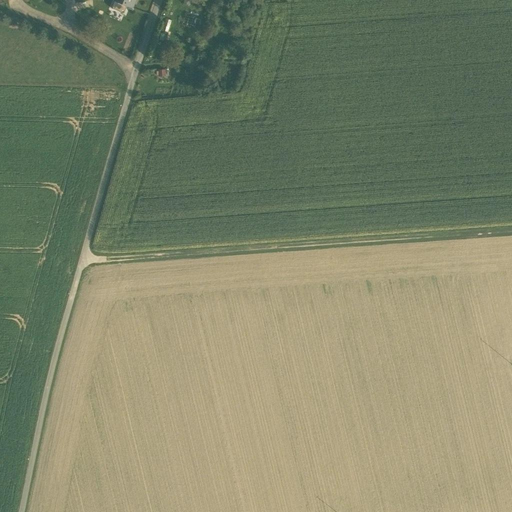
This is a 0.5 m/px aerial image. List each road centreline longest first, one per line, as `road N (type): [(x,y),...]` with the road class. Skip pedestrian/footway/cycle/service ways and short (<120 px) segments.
road 1 (unclassified): [(161,0),(55,352),(21,511)]
road 2 (track): [(80,262),(511,230)]
